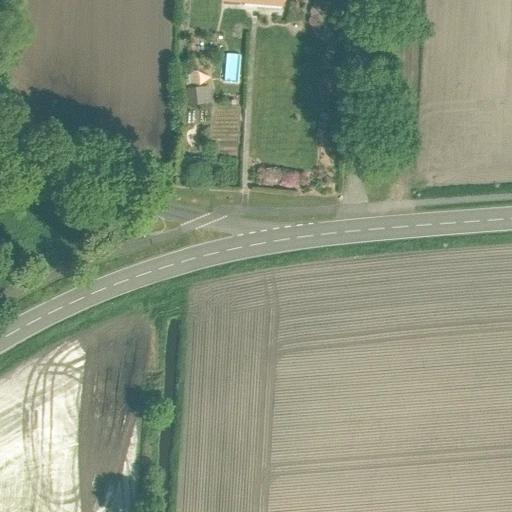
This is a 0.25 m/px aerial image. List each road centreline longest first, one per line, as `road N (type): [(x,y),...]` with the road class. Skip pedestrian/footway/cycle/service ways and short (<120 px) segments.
road 1 (tertiary): [(511,223),(215,253)]
road 2 (residential): [(215,253),(192,224),(0,144)]
road 3 (tertiary): [(215,253),(72,306),(0,347)]
